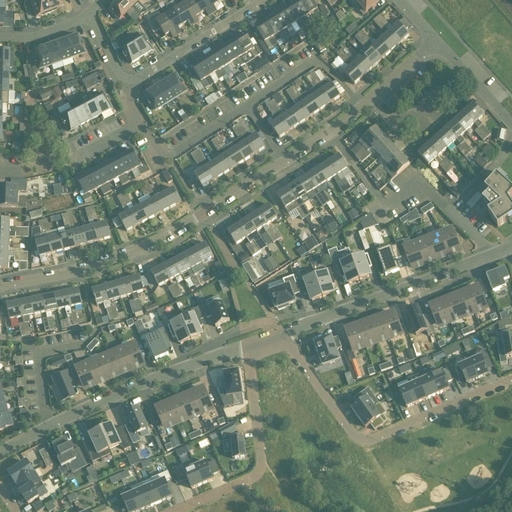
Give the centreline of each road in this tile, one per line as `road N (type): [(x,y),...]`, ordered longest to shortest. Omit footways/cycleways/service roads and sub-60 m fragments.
road 1 (residential): [(438,41),(341,125),(165,238),(80,270),(0,286)]
road 2 (residential): [(282,334),(363,439),(511,379)]
road 3 (residential): [(0,454),(158,378),(248,347)]
road 4 (residential): [(282,334),(510,247)]
road 5 (residential): [(174,511),(259,471),(248,347)]
road 6 (residential): [(0,170),(68,161),(140,123),(125,80)]
road 7 (residential): [(125,80),(262,0)]
